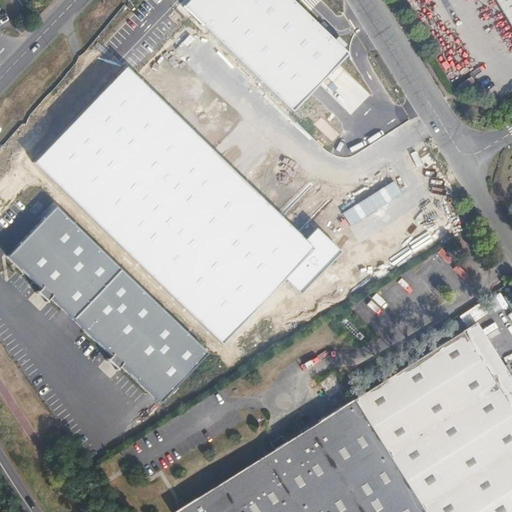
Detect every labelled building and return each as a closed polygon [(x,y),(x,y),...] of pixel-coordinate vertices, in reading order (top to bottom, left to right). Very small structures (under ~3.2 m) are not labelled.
[(290,111),(346,53),(290,0),(188,0),(182,7),(290,111)] [(511,0),(494,0),(511,29),(511,0)] [(284,278),(312,248),(304,241),(124,68),(32,163),(219,343),(284,278)] [(297,178),(307,189),(315,182),(305,171),(297,178)] [(208,353),(55,206),(7,257),(41,289),(39,291),(40,291),(48,299),(48,300),(50,298),(111,356),(109,358),(110,359),(118,367),(119,367),(121,365),(160,403),(208,353)] [(315,229),(304,241),(312,248),(284,278),(299,292),(339,251),(315,229)] [(48,299),(40,291),(37,294),(45,302),(48,299)] [(511,294),(510,292),(501,297),(511,314),(511,294)] [(471,326),(352,400),(422,511),(511,511),(511,390),(509,386),(511,383),(511,373),(510,370),(508,367),(506,364),(498,368),(475,332),(474,330),(471,326)] [(118,367),(110,359),(107,362),(115,370),(118,367)] [(422,511),(352,400),(174,511),(175,511),(422,511)]
